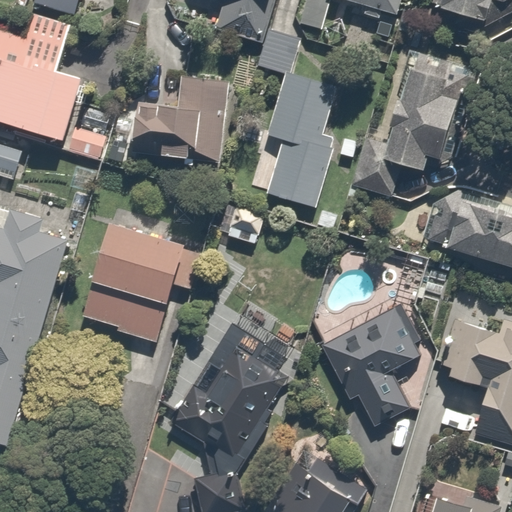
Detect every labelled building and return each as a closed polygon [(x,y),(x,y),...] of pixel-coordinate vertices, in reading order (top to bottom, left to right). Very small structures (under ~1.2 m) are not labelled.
[(84,0),(38,0),(37,6),(82,14),(84,0)] [(222,0),(215,28),(267,42),(277,0),(222,0)] [(409,0),(331,0),(332,2),(403,23),(409,0)] [(511,0),(450,0),(446,20),(489,30),(493,13),(511,17),(511,0)] [(0,129),(107,167),(130,101),(63,78),(73,48),(58,43),(64,24),(30,12),(21,37),(0,30),(0,129)] [(395,129),(390,147),(369,141),(357,180),(408,195),(415,172),(435,178),(439,162),(450,165),(464,116),(456,113),(467,76),(416,61),(403,104),(392,101),(385,126),(395,129)] [(343,88),(274,70),(256,137),(285,144),(271,198),(322,212),(341,140),(330,137),(343,88)] [(169,102),(142,100),(137,162),(167,165),(165,190),(210,194),(213,170),(230,171),(237,86),(171,81),(169,102)] [(26,152),(0,145),(0,176),(19,181),(26,152)] [(511,224),(436,201),(423,243),(511,269),(511,224)] [(71,225),(0,205),(0,447),(10,451),(71,225)] [(196,254),(118,231),(90,324),(168,348),(196,254)] [(412,308),(320,349),(344,403),(354,399),(364,423),(417,400),(408,380),(438,367),(412,308)] [(303,348),(242,313),(210,369),(231,381),(219,400),(192,385),(169,426),(236,465),(303,348)] [(500,324),(460,315),(448,371),(463,375),(460,387),(488,393),(479,435),(511,442),(511,322),(501,320),(500,324)] [(358,511),(369,495),(298,450),(259,511),(358,511)] [(511,511),(511,507),(446,489),(439,511),(511,511)]
